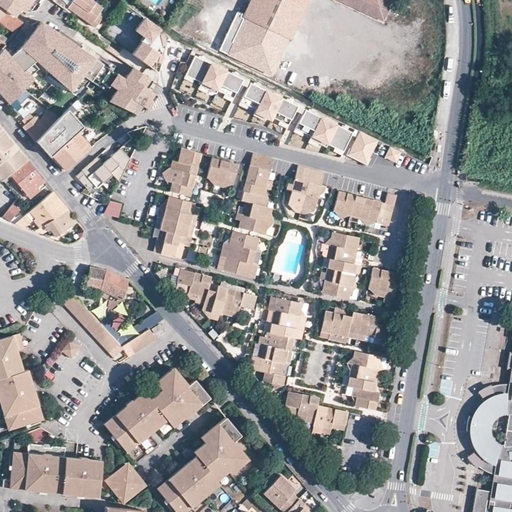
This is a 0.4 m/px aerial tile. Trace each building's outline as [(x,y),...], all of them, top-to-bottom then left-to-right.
[(0,0),(0,7),(4,10),(14,17),(19,10),(5,0),(0,0)] [(32,0),(5,0),(19,10),(22,6),(27,9),(32,0)] [(22,6),(19,10),(25,14),(36,12),(45,0),(32,0),(27,9),(22,6)] [(100,22),(96,19),(102,10),(88,0),(73,0),(68,9),(96,29),(100,22)] [(247,0),(241,15),(243,16),(225,52),(241,60),(242,58),(250,62),(249,64),(268,73),(285,37),(288,38),(306,0),(247,0)] [(341,0),(383,19),(391,0),(341,0)] [(17,27),(21,22),(14,17),(4,10),(0,16),(0,25),(12,33),(17,27)] [(217,48),(225,52),(243,16),(241,15),(235,12),(217,48)] [(142,19),(134,30),(148,41),(146,45),(140,42),(131,53),(157,72),(164,47),(162,36),(158,36),(155,33),(158,31),(142,19)] [(0,49),(0,95),(3,99),(6,97),(10,102),(23,90),(38,101),(56,82),(78,98),(84,91),(134,114),(138,104),(145,107),(148,99),(145,98),(149,90),(152,92),(128,75),(125,80),(77,47),(54,32),(40,22),(19,49),(8,58),(0,49)] [(26,25),(21,22),(17,27),(22,30),(26,25)] [(77,47),(79,44),(56,29),(54,32),(77,47)] [(105,49),(116,57),(119,53),(108,45),(105,49)] [(238,96),(246,81),(240,78),(237,76),(208,62),(205,61),(199,58),(191,74),(199,78),(197,81),(205,85),(212,88),(211,92),(219,96),(221,92),(228,96),(230,93),(238,96)] [(157,85),(133,68),(128,75),(152,92),(157,85)] [(199,78),(191,74),(188,81),(195,85),(197,81),(199,78)] [(243,86),(250,89),(252,84),(246,81),(243,86)] [(258,86),(252,84),(250,89),(244,99),(252,103),(251,107),(258,111),(266,114),(265,117),(273,121),(274,118),(282,122),(283,118),(291,122),(296,111),(299,106),(293,103),(289,102),(261,88),(258,86)] [(211,92),(212,88),(205,85),(202,92),(209,95),(211,92)] [(227,99),(235,103),(238,96),(230,93),(228,96),(227,99)] [(251,107),(252,103),(244,99),(241,106),(249,110),(251,107)] [(138,104),(134,114),(143,112),(145,107),(138,104)] [(303,115),(306,110),(299,106),(296,111),(303,115)] [(40,124),(46,130),(60,117),(48,109),(44,115),(47,117),(40,124)] [(46,130),(34,143),(39,149),(44,144),(50,150),(44,155),(48,159),(76,133),(83,127),(66,110),(60,117),(46,130)] [(311,112),(306,110),(303,115),(298,125),(306,129),(305,133),(312,136),(320,140),(318,144),(325,147),(327,144),(334,147),(336,144),(344,148),(352,132),(346,129),(343,128),(315,114),(311,112)] [(256,117),(263,120),(266,114),(258,111),(256,117)] [(20,127),(34,143),(46,130),(40,124),(34,117),(32,118),(29,115),(20,122),(23,125),(20,127)] [(280,125),(288,129),(291,122),(283,118),(282,122),(280,125)] [(306,129),(298,125),(295,132),(303,136),(306,129)] [(9,175),(24,162),(26,161),(0,129),(0,180),(1,181),(2,181),(9,175)] [(90,144),(95,140),(89,132),(83,136),(90,144)] [(90,148),(76,133),(48,159),(61,174),(90,148)] [(367,164),(378,141),(360,133),(349,155),(367,164)] [(320,140),(312,136),(308,143),(317,147),(320,140)] [(97,195),(119,175),(129,155),(119,142),(77,179),(85,189),(87,188),(88,190),(91,188),(97,195)] [(44,144),(39,149),(44,155),(50,150),(44,144)] [(344,148),(336,144),(333,151),(341,155),(344,148)] [(401,153),(390,148),(385,158),(397,164),(401,153)] [(189,196),(192,188),(194,180),(195,176),(197,167),(191,166),(194,154),(180,151),(177,162),(175,170),(169,169),(166,182),(172,184),(170,191),(189,196)] [(200,156),(194,154),(191,166),(197,167),(200,156)] [(269,174),(269,173),(272,160),(253,154),(249,169),(247,177),(245,186),(242,194),(241,201),(246,203),(244,209),(243,214),(241,219),(239,226),(253,230),(266,233),(267,228),(269,221),(271,213),(272,209),(266,207),(261,206),(262,199),(264,191),(267,182),(269,174)] [(223,183),(232,185),(238,166),(229,164),(220,162),(211,159),(209,171),(207,179),(209,179),(216,181),(223,183)] [(26,161),(24,162),(9,175),(11,178),(26,196),(37,188),(43,183),(26,161)] [(301,207),(311,210),(313,211),(317,197),(320,184),(324,172),(298,165),(292,186),(291,192),(288,204),(289,205),(301,207)] [(5,184),(11,178),(9,175),(2,181),(5,184)] [(272,184),(267,182),(264,191),(272,184)] [(327,186),(320,184),(317,197),(326,191),(327,186)] [(40,191),(37,188),(26,196),(29,200),(40,191)] [(366,220),(374,222),(388,225),(393,205),(338,191),(333,210),(341,213),(349,215),(357,217),(359,218),(366,220)] [(39,228),(42,226),(45,224),(63,213),(67,211),(59,201),(57,199),(51,192),(29,211),(36,219),(34,221),(39,228)] [(163,218),(160,229),(158,236),(157,240),(155,250),(160,252),(174,255),(177,244),(183,246),(184,243),(186,236),(189,225),(192,214),(194,206),(195,202),(181,199),(168,195),(168,199),(166,206),(163,215),(163,218)] [(121,207),(111,201),(104,214),(117,220),(121,207)] [(15,223),(19,219),(14,216),(18,210),(11,205),(1,218),(15,223)] [(299,213),(301,207),(289,205),(294,212),(299,213)] [(71,215),(67,211),(63,213),(45,224),(54,237),(57,236),(58,238),(68,232),(67,229),(76,224),(71,215)] [(154,228),(160,229),(163,218),(157,217),(154,228)] [(34,231),(39,228),(34,221),(28,221),(22,226),(34,231)] [(46,231),(42,226),(39,228),(34,231),(42,234),(46,231)] [(226,256),(224,264),(223,267),(236,270),(250,274),(251,270),(253,262),(256,250),(258,242),(259,237),(246,233),(233,230),(232,236),(230,243),(226,256)] [(330,239),(329,244),(328,251),(327,257),(329,258),(327,267),(325,279),(322,289),(322,293),(335,296),(348,299),(350,294),(351,285),(353,276),(354,273),(356,264),(353,263),(354,257),(356,251),(358,242),(359,237),(346,234),(332,231),(330,239)] [(221,254),(226,256),(230,243),(224,242),(221,254)] [(180,257),(183,246),(177,244),(174,255),(180,257)] [(102,290),(122,300),(127,280),(126,278),(103,269),(89,266),(84,287),(102,290)] [(180,267),(179,274),(177,279),(181,280),(190,283),(189,290),(192,290),(198,292),(206,294),(205,299),(203,306),(210,308),(220,310),(222,304),(230,307),(238,309),(240,303),(249,305),(253,306),(256,292),(243,289),(240,289),(235,287),(226,285),(220,284),(217,283),(216,289),(208,287),(209,281),(210,275),(202,272),(194,270),(180,267)] [(385,292),(394,293),(399,273),(390,271),(381,269),(372,267),(368,288),(370,288),(376,290),(385,292)] [(185,285),(189,290),(190,283),(181,280),(185,285)] [(121,348),(127,357),(151,341),(144,331),(121,346),(77,300),(69,292),(59,300),(112,357),(121,348)] [(282,292),(281,298),(289,300),(297,301),(298,295),(282,292)] [(298,329),(300,316),(302,308),(303,303),(297,301),(289,300),(281,298),(276,297),(275,302),(273,310),(272,318),(271,323),(269,331),(266,331),(264,337),(263,343),(259,343),(258,348),(256,356),(254,365),(254,369),(263,371),(262,379),(267,381),(281,384),(282,384),(284,375),(281,373),(281,372),(283,362),(289,363),(290,363),(292,350),(290,350),(292,337),(296,338),(298,329)] [(355,333),(364,335),(373,337),(386,340),(389,327),(376,324),(377,317),(352,311),(351,316),(340,314),(332,312),(324,310),(320,331),(327,333),(336,334),(346,336),(348,332),(355,333)] [(149,331),(152,336),(159,330),(156,326),(149,331)] [(472,511),(511,511),(511,508),(510,508),(511,501),(511,500),(511,460),(510,460),(509,458),(509,451),(511,450),(511,335),(511,336),(511,352),(509,352),(507,367),(511,367),(509,383),(506,383),(500,383),(490,386),(494,397),(491,398),(486,401),(488,404),(487,404),(485,406),(481,411),(479,414),(477,418),(469,416),(468,422),(467,427),(467,430),(475,430),(475,431),(475,434),(476,438),(479,444),(481,448),(478,449),(481,453),(484,456),(477,464),(485,470),(494,474),(491,491),(476,488),(472,511)] [(15,356),(23,353),(18,337),(0,343),(0,414),(7,435),(43,424),(26,374),(21,375),(15,356)] [(71,343),(64,354),(75,361),(82,350),(71,343)] [(117,363),(127,357),(121,348),(112,357),(117,363)] [(373,391),(374,383),(376,377),(377,371),(379,363),(380,357),(366,354),(353,352),(352,357),(351,365),(349,375),(348,378),(347,385),(352,387),(357,388),(355,396),(353,405),(374,409),(376,401),(377,392),(373,391)] [(170,369),(165,374),(168,378),(174,373),(170,369)] [(258,381),(262,379),(263,371),(254,369),(250,372),(258,381)] [(197,396),(201,392),(192,381),(185,386),(174,373),(168,378),(165,374),(152,385),(158,392),(147,401),(141,394),(130,403),(129,402),(124,406),(125,407),(104,425),(112,434),(114,437),(115,438),(117,440),(118,442),(120,443),(121,445),(122,446),(124,448),(133,441),(144,432),(150,427),(161,417),(165,422),(167,424),(178,414),(181,417),(189,411),(190,413),(202,403),(197,396)] [(275,389),(281,384),(267,381),(275,389)] [(479,392),(486,401),(491,398),(494,397),(490,386),(483,389),(479,392)] [(331,422),(344,425),(347,410),(334,408),(326,406),(318,405),(318,397),(310,395),(300,393),(288,391),(285,404),(287,405),(297,407),(296,414),(298,415),(307,416),(315,418),(314,422),(314,425),(321,427),(329,428),(330,427),(331,422)] [(207,399),(201,392),(197,396),(202,403),(207,399)] [(287,405),(296,414),(297,407),(287,405)] [(182,420),(190,413),(189,411),(181,417),(181,418),(182,420)] [(181,418),(181,417),(178,414),(167,424),(170,428),(181,418)] [(150,427),(154,431),(165,422),(161,417),(150,427)] [(225,419),(219,423),(225,430),(230,426),(225,419)] [(177,511),(179,511),(189,504),(201,494),(215,482),(214,480),(226,471),(229,474),(231,475),(245,464),(239,457),(243,453),(233,443),(240,437),(230,426),(225,430),(219,423),(208,432),(208,435),(201,441),(203,443),(191,453),(194,457),(183,465),(186,469),(181,474),(177,470),(157,487),(167,499),(169,501),(170,503),(171,505),(173,506),(174,508),(175,510),(177,511)] [(144,432),(147,436),(154,431),(150,427),(144,432)] [(133,441),(136,445),(147,436),(144,432),(133,441)] [(200,439),(201,441),(208,435),(208,432),(200,439)] [(136,445),(133,441),(124,448),(127,452),(136,445)] [(428,457),(438,458),(440,444),(430,442),(428,457)] [(11,480),(98,488),(100,461),(86,460),(86,458),(81,458),(80,460),(67,458),(67,449),(48,446),(31,446),(30,455),(13,454),(12,456),(12,458),(12,460),(12,463),(12,465),(12,467),(12,469),(11,480)] [(135,459),(142,454),(137,448),(130,453),(135,459)] [(468,455),(477,464),(484,456),(481,453),(478,449),(468,455)] [(249,460),(243,453),(239,457),(245,464),(249,460)] [(104,481),(124,504),(147,484),(127,462),(104,481)] [(183,465),(177,470),(181,474),(186,469),(183,465)] [(215,482),(217,484),(229,474),(226,471),(214,480),(215,482)] [(283,511),(297,498),(291,493),(287,489),(290,485),(279,475),(262,493),(281,511),(283,511)] [(97,497),(98,488),(11,480),(3,479),(2,488),(38,491),(38,494),(46,494),(46,492),(74,494),(74,497),(83,498),(83,496),(97,497)] [(201,494),(204,497),(219,486),(217,484),(215,482),(201,494)] [(189,504),(192,507),(204,497),(201,494),(189,504)] [(306,511),(303,508),(305,506),(297,498),(283,511),(306,511)]
